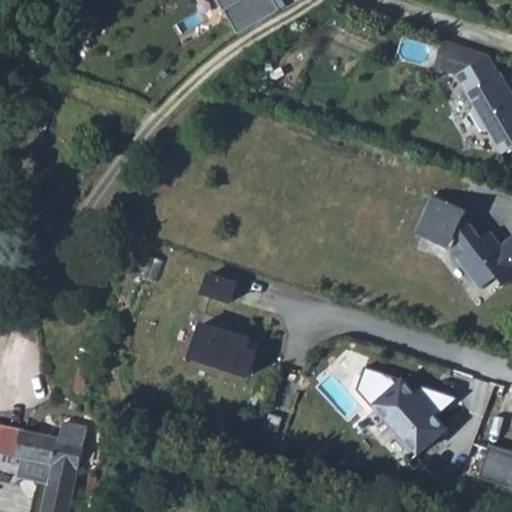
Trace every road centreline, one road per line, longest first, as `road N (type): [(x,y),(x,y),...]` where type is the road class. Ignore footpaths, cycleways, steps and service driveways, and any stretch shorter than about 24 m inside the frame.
road 1 (residential): [(318,0),(165,110)]
road 2 (residential): [(370,0),(511,50)]
